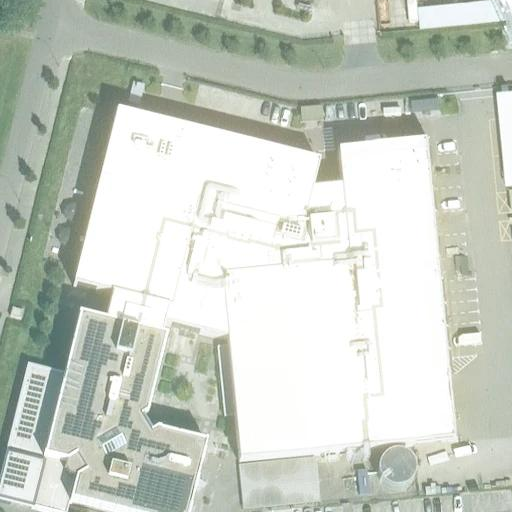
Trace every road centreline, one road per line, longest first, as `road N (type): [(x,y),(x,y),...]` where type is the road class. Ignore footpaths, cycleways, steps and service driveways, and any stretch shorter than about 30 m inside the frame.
road 1 (unclassified): [(48,25),(306,85),(511,65)]
road 2 (unclassified): [(0,221),(48,25)]
road 3 (unknown): [(261,0),(256,17),(302,26),(356,7)]
